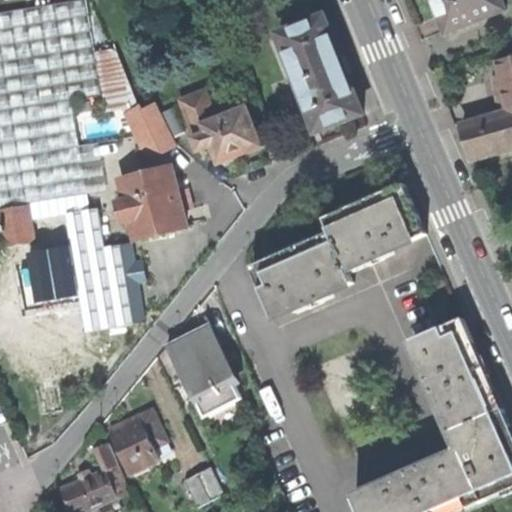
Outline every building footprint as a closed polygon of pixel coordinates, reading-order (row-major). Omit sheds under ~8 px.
[(103,206),(95,207),(77,100),(104,95),(88,0),(87,0),(0,14),(0,205),(7,247),(15,245),(22,283),(36,371),(43,414),(63,411),(58,376),(95,370),(89,331),(139,323),(138,319),(126,244),(125,242),(110,245),(103,206)] [(437,0),(441,8),(450,32),(508,10),(504,0),(437,0)] [(282,33),(321,131),(366,113),(344,59),(327,16),(282,33)] [(112,109),(144,104),(118,49),(101,52),(112,109)] [(509,107),(511,105),(511,58),(498,62),(501,75),(494,77),(498,91),(504,89),(509,107)] [(503,114),(511,111),(511,105),(509,107),(504,89),(498,91),(503,114)] [(187,114),(201,108),(210,104),(205,90),(181,99),(187,114)] [(178,146),(174,136),(186,131),(174,106),(163,112),(159,103),(146,109),(144,104),(128,111),(150,159),(165,152),(166,155),(178,149),(177,146),(178,146)] [(207,124),(201,108),(187,114),(197,140),(210,135),(206,125),(207,124)] [(214,145),(221,163),(242,155),(264,146),(249,108),(207,124),(206,125),(210,135),(214,145)] [(474,159),(511,148),(511,111),(503,114),(464,125),(469,141),(474,159)] [(197,140),(201,150),(214,145),(210,135),(197,140)] [(187,227),(172,169),(125,181),(128,193),(120,195),(129,230),(137,228),(140,239),(162,233),(187,227)] [(255,266),(276,316),(309,302),(311,307),(326,301),(324,295),(355,282),(349,267),(369,259),(371,264),(386,257),(384,252),(428,233),(407,183),(385,192),(386,195),(366,203),(347,211),(346,209),(328,217),(334,232),(312,241),(313,243),(293,252),(277,259),(276,257),(255,266)] [(137,242),(126,244),(138,319),(148,317),(141,279),(150,278),(147,259),(139,260),(137,242)] [(0,272),(13,264),(4,250),(0,253),(0,272)] [(22,283),(0,286),(0,364),(2,376),(36,371),(22,283)] [(454,429),(455,430),(506,409),(487,366),(467,318),(416,339),(433,378),(439,393),(454,429)] [(171,345),(206,416),(244,397),(234,378),(236,377),(227,358),(229,357),(223,345),(217,348),(207,327),(189,336),(171,345)] [(434,395),(439,393),(433,378),(427,380),(434,395)] [(154,408),(142,414),(156,445),(159,450),(171,444),(154,408)] [(456,434),(464,451),(484,501),(511,488),(511,423),(506,409),(455,430),(456,434)] [(111,429),(126,459),(156,445),(142,414),(126,422),(111,429)] [(98,449),(107,470),(109,469),(121,498),(126,495),(130,494),(109,444),(98,449)] [(156,445),(126,459),(132,473),(163,459),(159,450),(156,445)] [(357,497),(363,511),(457,511),(484,501),(464,451),(425,468),(410,474),(357,497)] [(408,469),(410,474),(425,468),(423,463),(408,469)] [(187,479),(200,506),(227,493),(214,466),(187,479)] [(81,472),(85,480),(96,475),(92,468),(86,470),(81,472)] [(87,511),(103,505),(121,498),(109,469),(107,470),(96,475),(85,480),(65,488),(75,511),(87,511)] [(130,494),(126,495),(129,501),(135,499),(132,493),(130,494)] [(121,498),(103,505),(106,511),(119,511),(119,509),(125,506),(121,498)]
